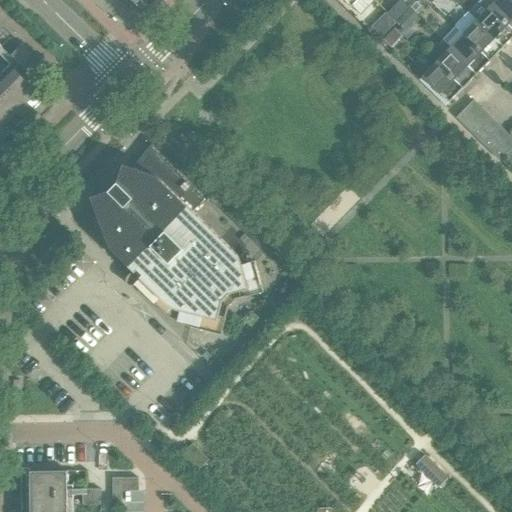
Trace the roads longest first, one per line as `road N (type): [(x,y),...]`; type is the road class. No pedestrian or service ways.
road 1 (tertiary): [(127,81),(0,221)]
road 2 (residential): [(153,470),(119,432),(0,435)]
